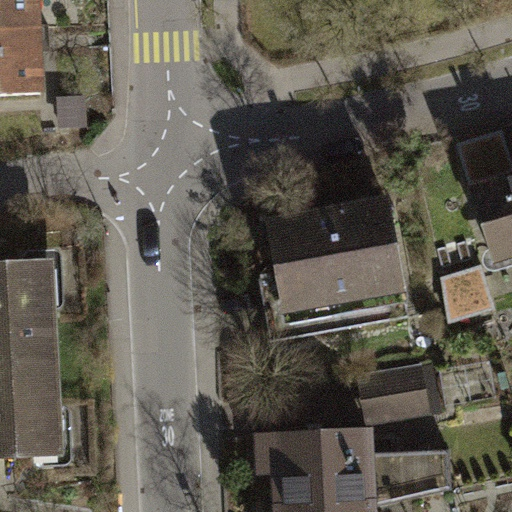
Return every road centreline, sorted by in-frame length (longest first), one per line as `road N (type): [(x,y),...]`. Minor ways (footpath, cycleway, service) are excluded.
road 1 (residential): [(165,167),(511,88)]
road 2 (residential): [(176,511),(162,262),(165,167)]
road 3 (residential): [(0,191),(33,179),(165,167)]
road 4 (residential): [(165,167),(165,0)]
